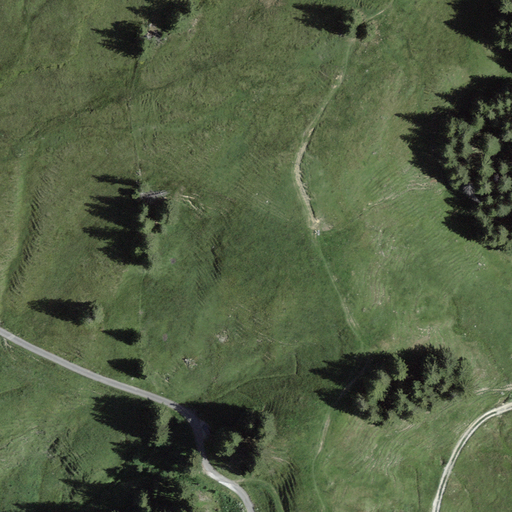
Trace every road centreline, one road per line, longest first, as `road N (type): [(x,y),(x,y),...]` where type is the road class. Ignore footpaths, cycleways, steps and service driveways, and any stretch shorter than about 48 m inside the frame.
road 1 (track): [(322,511),(318,458),(333,410),(368,362),(297,162),(358,32),(392,0)]
road 2 (track): [(252,511),(209,467),(194,421),(176,406),(0,330)]
road 3 (track): [(435,511),(464,436),(511,404)]
